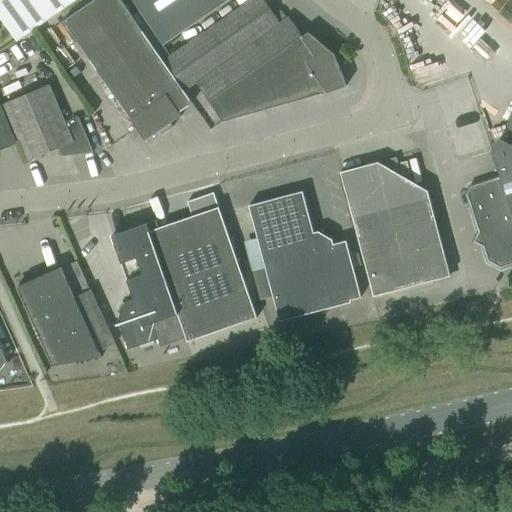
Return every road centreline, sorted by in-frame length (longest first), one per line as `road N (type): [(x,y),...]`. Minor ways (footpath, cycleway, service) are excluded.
road 1 (unclassified): [(0,204),(112,191),(377,120),(390,88),(380,52),(330,0)]
road 2 (secondary): [(0,502),(511,403)]
